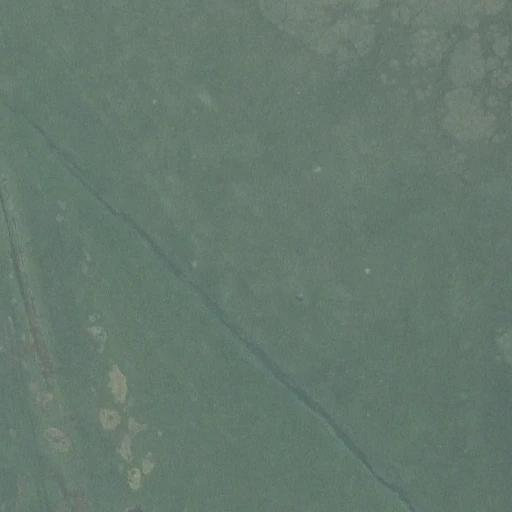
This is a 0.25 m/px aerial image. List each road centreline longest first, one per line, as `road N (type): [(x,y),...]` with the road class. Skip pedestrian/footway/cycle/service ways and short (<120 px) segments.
road 1 (track): [(402,511),(0,93)]
road 2 (track): [(72,511),(0,193)]
